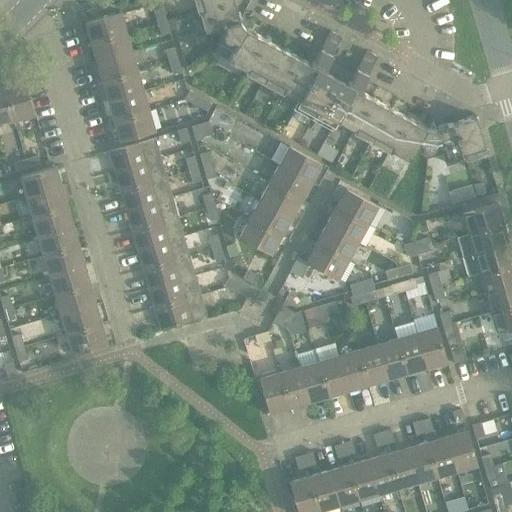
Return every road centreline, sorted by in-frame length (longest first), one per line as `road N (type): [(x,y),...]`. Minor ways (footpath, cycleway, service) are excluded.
road 1 (residential): [(131,352),(53,53),(23,11)]
road 2 (residential): [(258,447),(511,379)]
